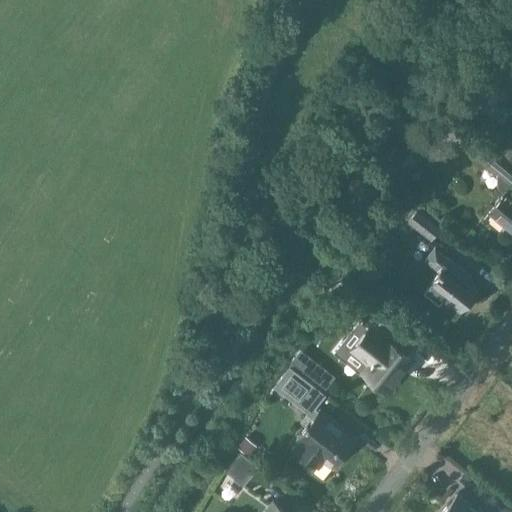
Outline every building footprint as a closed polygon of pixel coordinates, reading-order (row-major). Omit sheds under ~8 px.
[(511,169),(485,147),(476,157),(497,174),(498,188),(505,193),(502,197),(499,198),(495,203),(494,207),(490,212),(511,229),(511,169)] [(440,229),(434,225),(417,212),(409,222),(432,239),(440,229)] [(445,297),(460,309),(477,288),(464,278),(468,273),(435,248),(425,261),(440,272),(425,292),(440,304),(445,297)] [(370,329),(353,350),(371,364),(365,373),(386,390),(411,358),(405,354),(412,344),(415,346),(416,345),(384,319),(374,332),(370,329)] [(296,450),(315,464),(321,456),(335,467),(356,439),(320,410),(319,411),(314,407),(323,395),(290,369),(277,386),(309,411),(301,421),(306,425),(298,435),(304,440),(296,450)] [(256,446),(247,439),(239,448),(249,456),(256,446)] [(227,470),(245,486),(261,468),(243,452),(227,470)] [(481,511),(458,493),(442,511),(481,511)] [(289,511),(275,502),(268,511),(289,511)]
